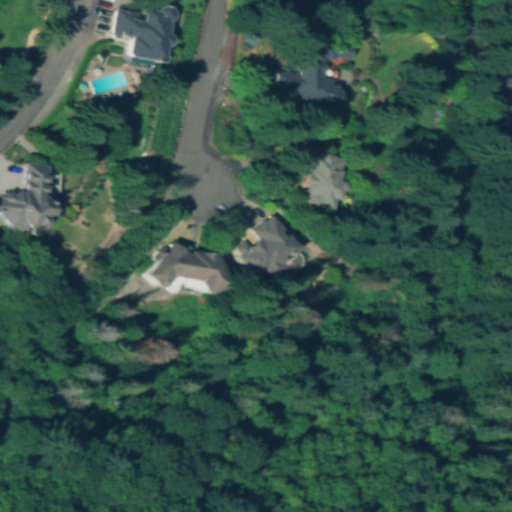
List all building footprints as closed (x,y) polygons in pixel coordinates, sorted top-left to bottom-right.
[(166,7),(169,12),(168,19),(163,22),(160,34),(162,34),(164,38),(163,43),(159,46),(158,46),(154,62),(124,56),(122,53),(123,48),(126,46),(128,46),(128,41),(126,38),(108,35),(114,8),(134,12),(133,20),(138,21),(141,8),(154,11),(154,9),(160,5),(166,7)] [(511,15),(511,62),(500,61),(505,25),(503,25),(504,14),(511,15)] [(345,44),(343,59),(330,57),(330,60),(323,59),(320,78),(327,79),(327,84),(333,85),(333,88),(336,88),(334,104),(293,98),(294,91),(272,87),(275,70),(295,73),(297,62),(293,61),(294,48),(301,49),(302,38),(345,44)] [(493,76),(509,78),(509,75),(511,75),(511,130),(503,130),(502,132),(485,129),(493,76)] [(333,190),(332,189),(328,201),(325,200),(322,209),(310,205),(309,209),(295,205),(299,192),(297,191),(298,186),(296,185),(300,173),(302,173),(303,170),(282,163),(288,143),(314,151),(314,153),(335,159),(330,176),(335,177),(335,179),(336,179),(333,190)] [(150,159),(149,169),(142,168),(144,158),(150,159)] [(21,163),(41,165),(37,192),(50,209),(29,226),(27,223),(26,223),(19,229),(13,221),(4,228),(0,222),(0,194),(3,192),(6,195),(12,190),(14,193),(17,190),(21,163)] [(242,247),(252,239),(245,230),(259,220),(260,221),(267,215),(277,229),(273,232),(277,238),(281,234),(291,248),(290,248),(296,256),(296,264),(293,268),(281,276),(272,275),(268,269),(260,275),(256,270),(248,275),(247,274),(244,276),(231,257),(234,255),(229,247),(238,241),(242,247)] [(173,286),(168,292),(157,284),(155,286),(151,286),(147,285),(146,282),(138,275),(165,241),(179,253),(182,253),(183,250),(208,254),(207,259),(210,258),(221,284),(219,285),(219,287),(203,293),(196,293),(196,292),(173,286)]
